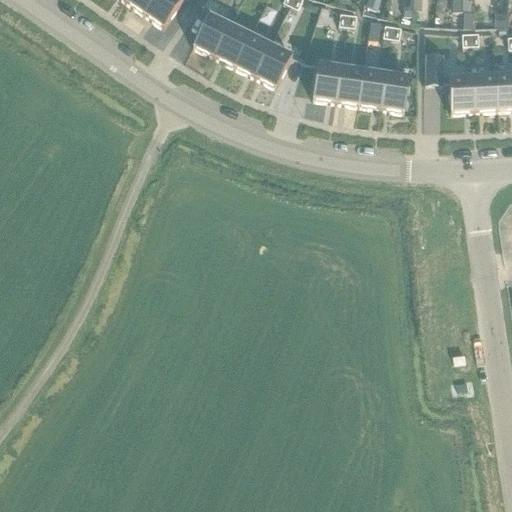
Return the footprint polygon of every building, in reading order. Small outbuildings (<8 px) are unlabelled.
[(130,11),(144,20),(157,0),(129,0),(125,7),(130,11)] [(176,0),(157,0),(144,20),(163,33),(183,4),(176,0)] [(289,12),(295,1),(293,0),(285,0),(282,8),(289,12)] [(356,10),(358,0),(345,0),(344,7),(356,10)] [(376,13),(380,0),(368,0),(366,10),(376,13)] [(295,1),(289,12),(296,15),(302,4),(295,1)] [(412,14),(412,1),(403,1),(402,19),(410,20),(410,14),(412,14)] [(412,1),(412,14),(421,14),(421,1),(412,1)] [(461,16),(461,3),(445,3),(445,11),(450,11),(450,16),(461,16)] [(461,3),(461,16),(469,16),(470,4),(461,3)] [(346,32),(347,20),(339,19),(338,31),(346,32)] [(213,63),(229,31),(208,20),(192,52),(213,63)] [(347,20),(346,32),(354,33),(355,21),(347,20)] [(213,63),(234,73),(250,41),(229,31),(213,63)] [(390,44),(392,32),(384,31),(382,43),(390,44)] [(392,32),(390,44),(398,45),(400,33),(392,32)] [(463,52),(470,51),(470,39),(462,40),(463,52)] [(478,39),(470,39),(470,51),(478,51),(478,39)] [(270,51),(250,41),(234,73),(254,83),(270,51)] [(270,51),(254,83),(275,94),(291,62),(270,51)] [(425,59),(425,90),(442,90),(442,59),(425,59)] [(311,105),(334,108),(339,73),(316,70),(311,105)] [(362,76),(339,73),(334,108),(357,112),(362,76)] [(511,115),(511,75),(493,76),(495,117),(511,115)] [(385,80),(362,76),(357,112),(379,115),(385,80)] [(470,78),(473,118),(495,117),(493,76),(470,78)] [(473,118),(470,78),(447,79),(449,119),(473,118)] [(385,80),(379,115),(403,118),(408,83),(385,80)]
